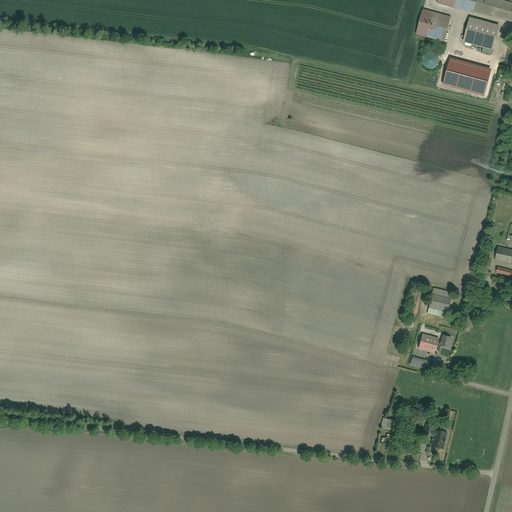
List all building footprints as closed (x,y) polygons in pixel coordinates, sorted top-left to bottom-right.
[(511,3),(496,0),(456,0),(454,9),(511,23),(511,3)] [(433,13),(426,38),(446,43),(453,19),(433,13)] [(471,19),(464,42),(493,51),(500,28),(471,19)] [(511,253),(498,250),(495,262),(510,265),(511,255),(511,253)] [(511,271),(499,268),(497,274),(511,278),(511,274),(511,271)] [(434,287),(427,313),(447,319),(454,293),(434,287)] [(423,333),(418,349),(435,355),(440,339),(423,333)] [(440,346),(450,349),(454,338),(443,335),(440,346)] [(413,358),(411,365),(426,370),(428,363),(413,358)] [(449,411),(445,428),(452,429),(456,413),(449,411)] [(385,418),(382,428),(397,433),(400,422),(385,418)] [(435,430),(431,446),(443,449),(446,433),(435,430)] [(384,436),(383,444),(392,446),(393,438),(384,436)]
